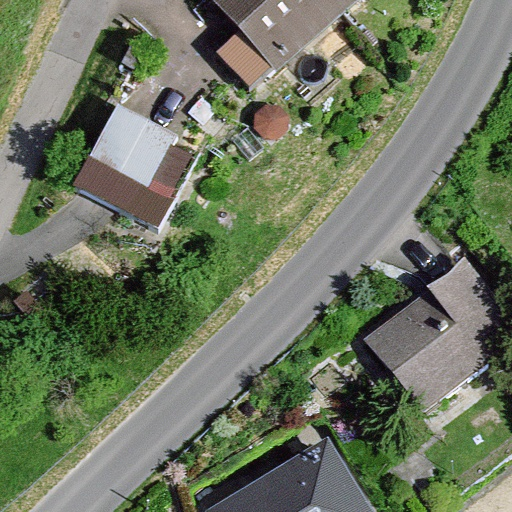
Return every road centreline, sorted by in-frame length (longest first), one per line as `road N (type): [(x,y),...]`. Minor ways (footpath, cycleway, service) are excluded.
road 1 (tertiary): [(503,0),(471,71),(387,193),(277,312),(69,511)]
road 2 (residential): [(90,0),(0,192)]
